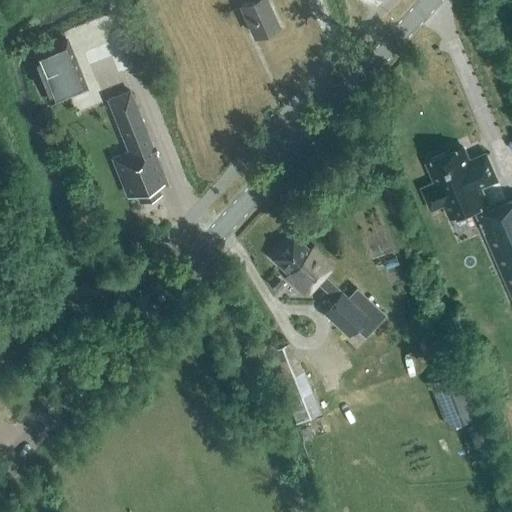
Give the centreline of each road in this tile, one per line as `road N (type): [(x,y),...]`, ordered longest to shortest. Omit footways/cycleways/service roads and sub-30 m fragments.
road 1 (tertiary): [(19,450),(433,0)]
road 2 (unknown): [(418,15),(511,204)]
